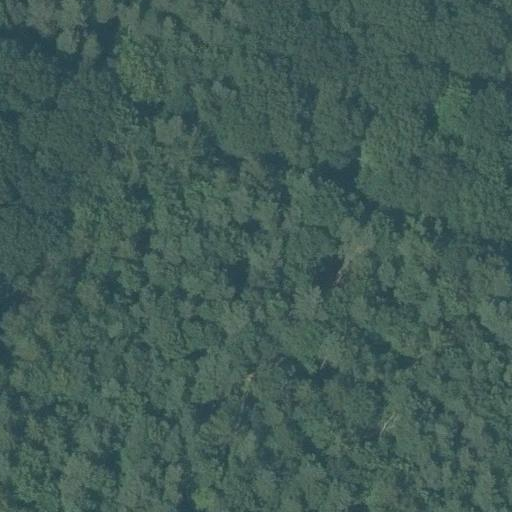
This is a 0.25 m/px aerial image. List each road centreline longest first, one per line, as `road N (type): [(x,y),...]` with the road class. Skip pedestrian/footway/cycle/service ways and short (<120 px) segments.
road 1 (track): [(511,285),(0,89)]
road 2 (track): [(238,0),(175,159)]
